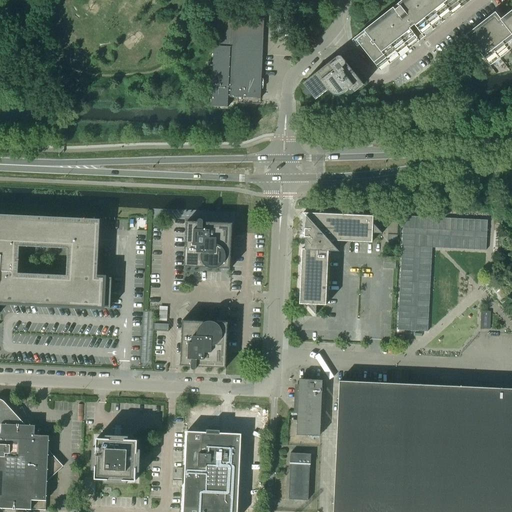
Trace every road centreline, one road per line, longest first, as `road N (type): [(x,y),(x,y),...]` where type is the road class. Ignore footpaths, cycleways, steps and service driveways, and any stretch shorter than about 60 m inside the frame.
road 1 (unclassified): [(0,376),(275,388),(276,356)]
road 2 (secondary): [(288,179),(389,172),(511,148)]
road 3 (secondary): [(511,134),(429,153),(289,158)]
road 4 (residential): [(334,30),(371,77),(387,78),(485,0)]
road 5 (secondary): [(275,159),(79,166)]
road 6 (secondary): [(79,166),(274,179)]
road 7 (unclassified): [(276,356),(280,224)]
